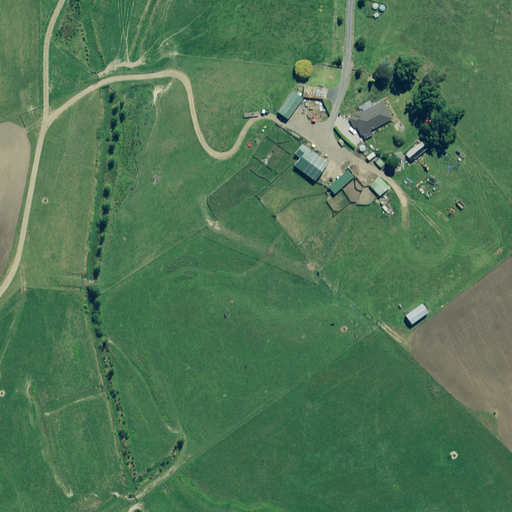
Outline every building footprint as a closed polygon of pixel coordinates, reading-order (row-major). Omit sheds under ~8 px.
[(302,97),(318,99),(322,99),(324,89),(304,87),(302,97)] [(302,98),(293,91),(277,113),(287,119),(302,98)] [(393,110),(370,92),(364,101),(355,95),(348,104),(361,115),(349,131),(357,138),(374,116),(377,118),(381,113),(388,117),(393,110)] [(268,124),(262,119),(258,124),(264,129),(268,124)] [(346,128),(337,122),(334,127),(342,133),(346,128)] [(327,164),(302,145),(295,155),(300,158),(294,166),(314,181),(327,164)] [(388,188),(378,177),(368,186),(378,197),(388,188)] [(427,313),(421,305),(405,316),(411,325),(427,313)]
